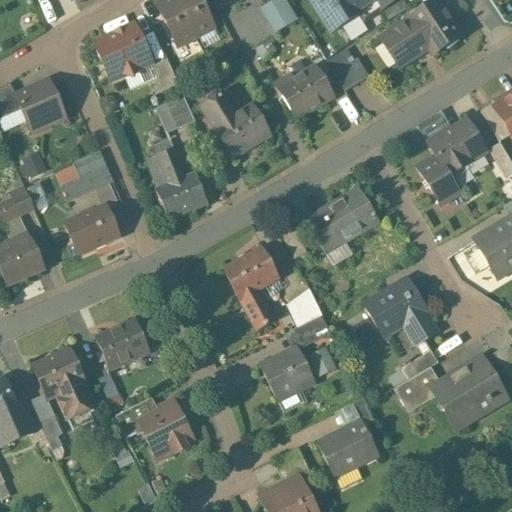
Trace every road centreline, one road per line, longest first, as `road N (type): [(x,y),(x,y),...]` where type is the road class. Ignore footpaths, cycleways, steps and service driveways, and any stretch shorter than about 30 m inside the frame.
road 1 (residential): [(510,53),(155,259)]
road 2 (residential): [(179,511),(218,492),(233,462),(155,259)]
road 3 (residential): [(155,259),(59,36)]
road 4 (residential): [(155,259),(0,328)]
